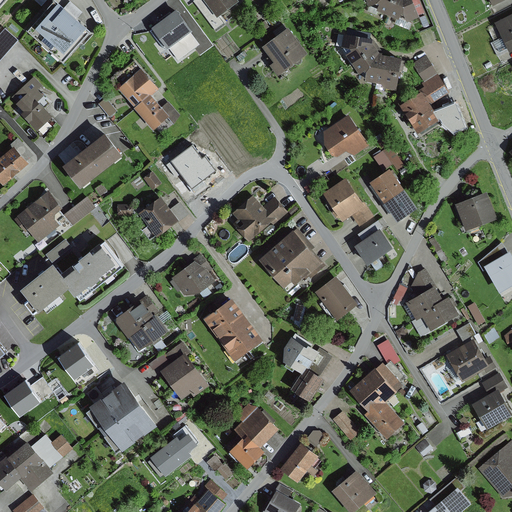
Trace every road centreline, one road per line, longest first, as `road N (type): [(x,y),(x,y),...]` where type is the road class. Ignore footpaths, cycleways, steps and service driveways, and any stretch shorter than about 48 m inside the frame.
road 1 (residential): [(383,303),(361,286),(290,183),(274,172),(254,173),(165,258),(0,382)]
road 2 (residential): [(383,303),(344,376),(232,511)]
road 3 (residential): [(120,29),(57,148),(0,202)]
road 4 (residential): [(492,144),(444,191),(383,303)]
road 5 (unclassified): [(435,0),(492,144)]
